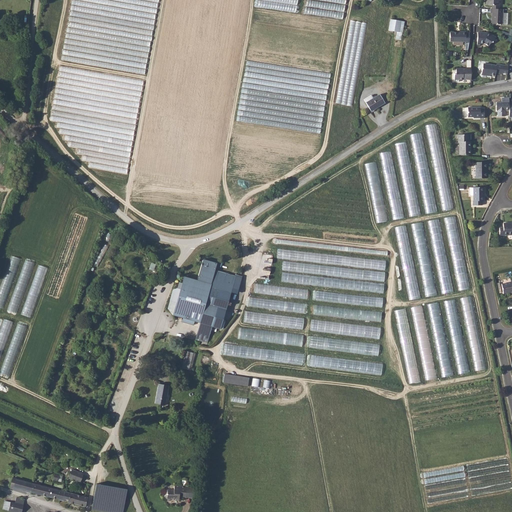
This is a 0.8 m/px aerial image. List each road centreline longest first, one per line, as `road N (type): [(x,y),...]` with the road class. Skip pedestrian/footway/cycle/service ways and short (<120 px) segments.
road 1 (track): [(241,222),(259,258),(215,352),(234,371),(397,396),(405,389),(385,317),(388,248),(272,236)]
road 2 (tertiary): [(511,85),(418,110),(241,222),(191,241)]
road 3 (track): [(350,0),(323,151),(238,208)]
road 4 (track): [(24,113),(125,203),(164,226),(190,228),(235,211)]
road 5 (track): [(241,222),(224,176),(251,0)]
road 6 (unclassified): [(191,241),(162,284),(114,434)]
road 7 (tertiary): [(191,241),(140,228),(23,130)]
road 8 (residential): [(498,202),(483,255),(502,336)]
road 9 (unclassified): [(23,130),(38,0)]
road 10 (track): [(114,434),(0,380)]
road 11 (track): [(330,511),(307,391)]
